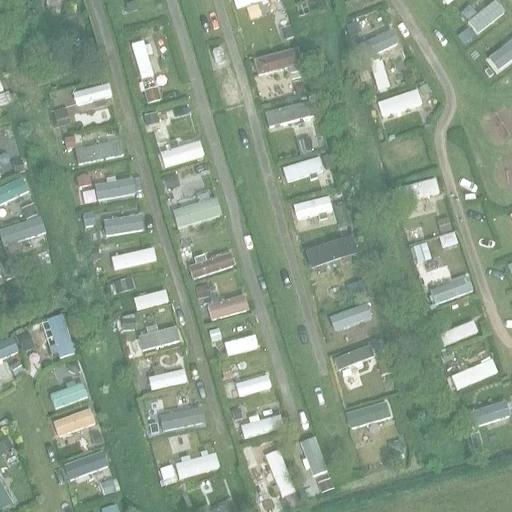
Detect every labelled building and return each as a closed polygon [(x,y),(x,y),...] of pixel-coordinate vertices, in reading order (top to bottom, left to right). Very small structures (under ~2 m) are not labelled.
[(437,0),(445,10),(458,0),(437,0)] [(496,2),(466,25),(474,36),(504,13),(496,2)] [(133,4),(123,6),(124,14),(135,11),(133,4)] [(354,23),(344,28),(349,38),(359,33),(354,23)] [(464,32),(457,38),(463,45),(471,39),(464,32)] [(353,55),(358,66),(396,47),(390,36),(353,55)] [(511,45),(496,58),(506,71),(511,66),(511,45)] [(142,46),(129,50),(139,84),(152,81),(142,46)] [(296,54),(252,66),(256,81),(300,68),(296,54)] [(459,54),(448,61),(470,95),(482,87),(466,64),(470,62),(466,56),(462,58),(459,54)] [(369,68),(376,95),(388,92),(381,65),(369,68)] [(231,76),(219,79),(226,102),(238,99),(231,76)] [(303,86),(293,89),(295,98),(305,95),(303,86)] [(426,87),(418,91),(422,98),(429,94),(426,87)] [(106,89),(70,98),(73,111),(109,102),(106,89)] [(154,89),(141,92),(145,105),(158,102),(154,89)] [(7,92),(0,95),(0,107),(12,102),(7,92)] [(415,95),(376,108),(380,122),(420,109),(415,95)] [(309,106),(263,119),(267,134),(313,121),(309,106)] [(64,110),(52,114),(56,129),(68,125),(64,110)] [(154,114),(143,117),(145,127),(157,124),(154,114)] [(190,129),(151,139),(155,154),(194,143),(190,129)] [(418,140),(386,150),(391,164),(422,153),(418,140)] [(307,143),(295,146),(298,157),(310,154),(307,143)] [(94,153),(71,157),(73,168),(125,159),(123,148),(102,151),(101,145),(93,146),(94,153)] [(328,158),(320,160),(324,174),(332,172),(328,158)] [(21,161),(11,164),(14,175),(24,172),(21,161)] [(318,162),(280,174),(285,187),(307,180),(308,186),(317,183),(316,178),(323,175),(318,162)] [(88,177),(75,179),(77,186),(89,185),(88,177)] [(23,181),(0,192),(0,205),(28,192),(23,181)] [(133,189),(102,194),(104,207),(136,201),(133,189)] [(343,206),(332,209),(339,232),(350,229),(343,206)] [(31,207),(19,212),(24,222),(35,216),(31,207)] [(216,210),(174,224),(178,235),(220,222),(216,210)] [(81,217),(84,230),(85,230),(92,228),(90,216),(81,217)] [(447,220),(436,223),(439,235),(450,231),(447,220)] [(142,222),(103,229),(105,241),(144,234),(142,222)] [(0,235),(0,239),(3,250),(41,237),(37,223),(0,235)] [(186,236),(177,238),(179,248),(188,246),(186,236)] [(351,242),(302,258),(308,275),(357,258),(351,242)] [(424,245),(412,249),(416,265),(429,261),(424,245)] [(91,250),(88,250),(91,263),(94,262),(99,261),(96,248),(91,250)] [(152,254),(109,263),(112,275),(154,266),(152,254)] [(228,259),(186,272),(191,285),(232,272),(228,259)] [(9,261),(0,265),(0,266),(4,276),(14,272),(9,261)] [(130,279),(113,283),(115,293),(133,288),(130,279)] [(465,283),(429,296),(434,310),(470,297),(465,283)] [(205,286),(193,289),(195,301),(208,297),(205,286)] [(359,287),(346,292),(349,301),(362,296),(359,287)] [(163,296),(132,304),(135,316),(166,307),(163,296)] [(242,302),(206,312),(210,326),(246,316),(242,302)] [(364,309),(321,323),(324,335),(368,320),(364,309)] [(73,359),(59,320),(43,326),(57,364),(73,359)] [(133,320),(121,321),(121,332),(133,331),(133,320)] [(471,326),(437,339),(442,351),(476,338),(471,326)] [(145,340),(135,343),(139,356),(177,346),(174,333),(156,337),(154,330),(143,333),(145,340)] [(218,331),(207,334),(210,343),(220,340),(218,331)] [(27,333),(16,338),(22,352),(33,347),(27,333)] [(253,341),(223,349),(226,361),(256,353),(253,341)] [(10,343),(0,346),(0,364),(16,358),(10,343)] [(367,351),(332,366),(336,377),(372,362),(367,351)] [(449,354),(441,357),(443,363),(451,360),(449,354)] [(386,362),(375,365),(379,378),(389,375),(386,362)] [(75,364),(66,367),(70,376),(79,373),(75,364)] [(16,365),(8,369),(13,377),(21,373),(16,365)] [(470,373),(456,379),(461,392),(493,379),(487,366),(477,371),(476,368),(469,371),(470,373)] [(152,382),(146,384),(150,397),(185,388),(182,375),(163,379),(161,372),(150,375),(152,382)] [(266,381),(234,390),(237,402),(270,393),(266,381)] [(80,388),(48,401),(53,415),(86,403),(80,388)] [(384,409),(343,420),(348,435),(388,423),(384,409)] [(511,411),(511,410),(475,420),(479,431),(511,422),(511,411)] [(237,411),(229,414),(232,423),(240,420),(237,411)] [(88,414),(50,428),(55,442),(93,428),(88,414)] [(202,430),(200,418),(180,421),(179,414),(165,417),(166,424),(164,424),(166,436),(202,430)] [(248,429),(239,432),(243,445),(282,433),(278,420),(257,426),(256,420),(246,423),(248,429)] [(98,434),(89,438),(93,447),(102,443),(98,434)] [(4,440),(0,442),(0,456),(10,450),(4,440)] [(398,445),(386,449),(390,461),(402,456),(398,445)] [(248,449),(240,452),(244,462),(252,459),(248,449)] [(277,456),(263,461),(275,491),(270,493),(273,502),(278,500),(279,503),(293,498),(277,456)] [(172,470),(175,483),(216,474),(213,460),(206,461),(205,457),(197,459),(198,463),(187,466),(186,462),(177,464),(178,469),(172,470)] [(102,460),(67,471),(71,484),(106,472),(102,460)] [(170,468),(159,471),(162,482),(173,479),(170,468)] [(328,482),(316,487),(319,496),(331,491),(328,482)] [(111,483),(98,488),(102,499),(115,494),(111,483)] [(0,491),(0,511),(7,511),(11,511),(0,491)]
